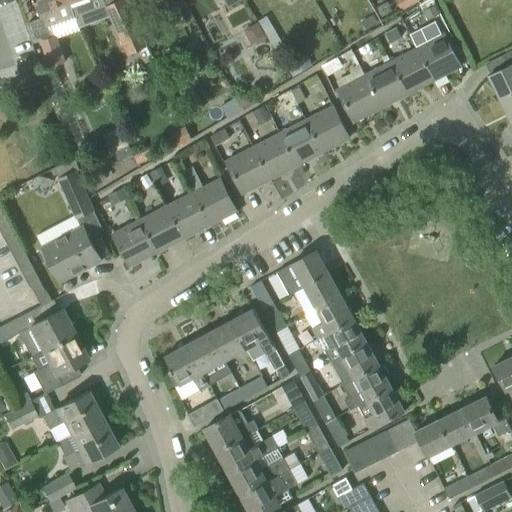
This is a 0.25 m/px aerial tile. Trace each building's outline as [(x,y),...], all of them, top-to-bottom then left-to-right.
[(68,0),(33,0),(40,18),(44,17),(47,27),(66,20),(74,17),(73,13),(70,4),(68,0)] [(68,0),(70,4),(73,13),(91,7),(90,3),(98,0),(68,0)] [(132,21),(122,0),(117,0),(105,6),(115,29),(126,55),(144,47),(132,21)] [(135,0),(128,4),(135,19),(147,14),(140,0),(135,0)] [(269,15),(262,19),(276,46),(283,42),(269,15)] [(443,33),(416,47),(433,80),(460,66),(443,33)] [(40,41),(49,67),(65,61),(56,35),(40,41)] [(416,47),(389,60),(407,94),(433,80),(416,47)] [(488,75),(500,98),(511,92),(511,49),(506,52),(511,64),(488,75)] [(387,55),(381,57),(384,63),(389,60),(387,55)] [(384,63),(364,74),(363,74),(380,107),(407,94),(389,60),(384,63)] [(363,74),(336,88),(354,121),(380,107),(363,74)] [(290,91),(283,95),(288,105),(295,101),(290,91)] [(246,92),(236,98),(241,109),(247,105),(252,102),(246,92)] [(511,92),(500,98),(501,101),(496,104),(501,115),(507,112),(511,121),(511,119),(511,92)] [(215,105),(221,116),(237,108),(230,97),(215,105)] [(31,100),(21,104),(24,115),(35,112),(31,100)] [(252,112),(259,125),(271,119),(263,105),(252,112)] [(332,105),(305,119),(322,152),(349,138),(332,105)] [(305,119),(278,133),(295,165),(322,152),(305,119)] [(186,129),(170,136),(175,148),(191,139),(186,129)] [(103,138),(109,155),(112,154),(116,164),(133,157),(122,131),(103,138)] [(278,133),(252,146),(269,179),(295,165),(278,133)] [(269,179),(252,146),(225,160),(242,193),(269,179)] [(58,178),(57,178),(75,219),(94,211),(77,171),(79,170),(74,158),(53,168),(58,178)] [(149,173),(156,188),(168,182),(160,167),(149,173)] [(182,172),(191,191),(192,191),(209,224),(236,211),(219,178),(202,186),(192,167),(182,172)] [(192,191),(191,191),(165,205),(182,238),(209,224),(192,191)] [(0,230),(40,306),(50,301),(0,205),(0,230)] [(165,205),(139,219),(156,252),(182,238),(165,205)] [(156,252),(139,219),(112,233),(129,266),(156,252)] [(41,246),(60,282),(101,260),(82,224),(41,246)] [(289,295),(304,287),(329,273),(316,250),(276,272),(289,295)] [(304,287),(316,310),(341,296),(329,273),(304,287)] [(250,286),(263,310),(273,304),(260,281),(250,286)] [(319,338),(322,337),(322,336),(354,319),(341,296),(316,310),(306,315),(319,338)] [(263,310),(275,332),(285,327),(273,304),(263,310)] [(30,357),(40,351),(73,334),(60,310),(44,318),(38,308),(0,327),(0,342),(18,333),(30,357)] [(253,308),(229,321),(246,350),(258,343),(274,370),(284,365),(253,308)] [(340,356),(366,341),(354,319),(322,336),(322,337),(319,338),(324,350),(330,362),(340,356)] [(229,321),(207,333),(224,362),(225,361),(246,350),(229,321)] [(285,327),(275,332),(280,341),(290,336),(285,327)] [(207,333),(186,344),(202,373),(202,372),(214,366),(220,376),(230,371),(231,373),(225,361),(224,362),(207,333)] [(73,334),(40,351),(47,364),(32,372),(44,394),(80,375),(75,365),(86,359),(73,334)] [(339,373),(345,383),(379,364),(366,341),(340,356),(347,368),(339,373)] [(202,373),(186,344),(164,356),(171,368),(169,369),(171,374),(173,373),(180,386),(181,385),(181,384),(193,378),(200,390),(209,385),(202,372),(202,373)] [(287,355),(299,378),(311,372),(298,349),(287,355)] [(511,356),(493,366),(506,391),(511,387),(511,356)] [(357,406),(358,406),(391,387),(386,377),(388,376),(388,374),(384,365),(381,365),(380,366),(379,364),(345,383),(351,395),(346,398),(352,409),(357,406)] [(299,378),(312,401),(323,395),(318,386),(324,383),(317,369),(311,372),(299,378)] [(261,377),(239,389),(244,399),(267,386),(261,377)] [(284,393),(293,410),(305,403),(292,381),(274,390),(277,396),(284,393)] [(391,387),(358,406),(370,429),(404,411),(391,387)] [(239,389),(217,401),(222,411),(244,399),(239,389)] [(56,443),(70,436),(102,419),(87,392),(41,417),(48,430),(49,429),(56,443)] [(312,401),(324,424),(336,418),(323,395),(312,401)] [(486,396),(462,408),(475,433),(492,425),(497,436),(511,429),(504,417),(498,420),(486,396)] [(216,399),(187,414),(193,427),(222,411),(217,401),(216,399)] [(2,415),(10,430),(37,416),(30,401),(29,401),(2,415)] [(305,403),(293,410),(298,418),(310,412),(305,403)] [(462,408),(439,419),(451,445),(475,433),(462,408)] [(204,429),(216,452),(243,437),(256,430),(257,429),(253,420),(246,423),(238,410),(204,429)] [(336,418),(324,424),(337,447),(348,441),(336,418)] [(102,419),(70,436),(76,449),(62,457),(69,470),(116,446),(102,419)] [(409,419),(398,424),(408,446),(419,440),(415,431),(409,419)] [(439,419),(415,431),(419,440),(427,457),(451,445),(439,419)] [(398,424),(387,430),(397,451),(408,446),(398,424)] [(305,431),(318,454),(329,448),(317,425),(305,431)] [(216,452),(229,474),(256,459),(277,448),(270,436),(262,441),(256,430),(243,437),(216,452)] [(387,430),(376,435),(387,456),(397,451),(387,430)] [(376,435),(365,440),(376,462),(387,456),(376,435)] [(365,440),(355,446),(365,467),(376,462),(365,440)] [(0,443),(0,463),(4,471),(16,464),(4,443),(0,443)] [(365,467),(355,446),(344,451),(355,472),(365,467)] [(329,448),(318,454),(330,477),(341,470),(329,448)] [(511,453),(491,464),(496,475),(511,467),(511,453)] [(229,474),(241,496),(289,470),(281,456),(260,468),(256,459),(229,474)] [(491,464),(467,476),(472,487),(496,475),(491,464)] [(296,484),(289,470),(241,496),(249,511),(265,511),(292,497),(287,489),(296,484)] [(40,488),(49,502),(75,488),(67,474),(40,488)] [(472,487),(467,476),(443,488),(449,499),(472,487)] [(474,495),(482,511),(511,497),(503,481),(474,495)] [(342,494),(349,506),(359,501),(369,495),(363,483),(342,494)] [(132,511),(120,488),(95,501),(88,489),(64,502),(69,511),(132,511)] [(349,506),(352,511),(378,511),(369,495),(359,501),(349,506)] [(464,511),(460,502),(452,506),(455,511),(464,511)]
